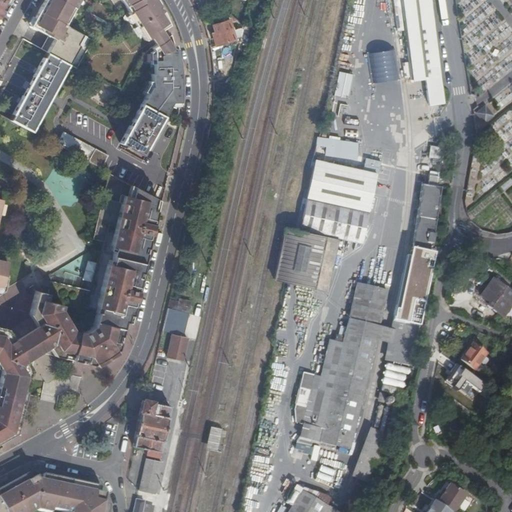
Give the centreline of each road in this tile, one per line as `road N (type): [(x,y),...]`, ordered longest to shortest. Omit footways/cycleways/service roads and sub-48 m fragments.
road 1 (secondary): [(176,0),(195,54),(199,98),(148,328),(100,407),(43,443)]
road 2 (unclassified): [(447,0),(466,127),(455,233)]
road 3 (residential): [(439,315),(414,424),(426,457)]
road 4 (residential): [(120,511),(110,467),(51,455),(43,443)]
